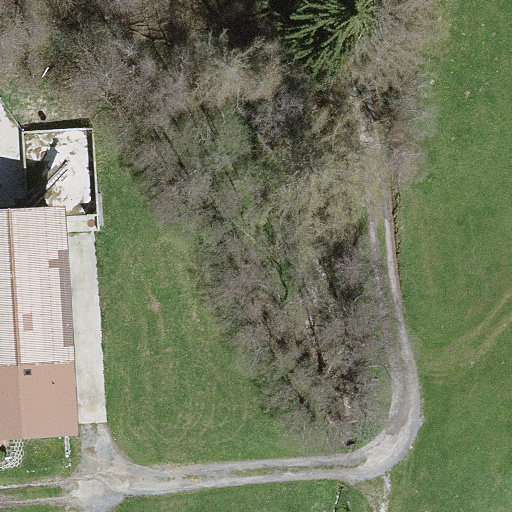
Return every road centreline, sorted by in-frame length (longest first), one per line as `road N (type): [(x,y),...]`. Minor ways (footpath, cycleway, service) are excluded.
road 1 (track): [(318,0),(368,146),(405,384),(395,451)]
road 2 (track): [(395,451),(356,468),(131,482)]
road 3 (track): [(511,305),(462,357),(405,384)]
